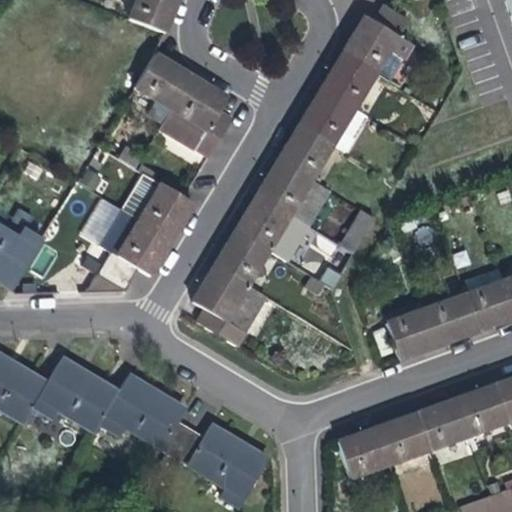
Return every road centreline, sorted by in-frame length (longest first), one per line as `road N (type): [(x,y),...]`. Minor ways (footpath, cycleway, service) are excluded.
road 1 (residential): [(154,322),(287,100)]
road 2 (residential): [(293,423),(511,345)]
road 3 (residential): [(293,423),(168,346),(154,322)]
road 4 (residential): [(154,322),(0,319)]
road 5 (residential): [(287,100),(206,55),(206,0)]
